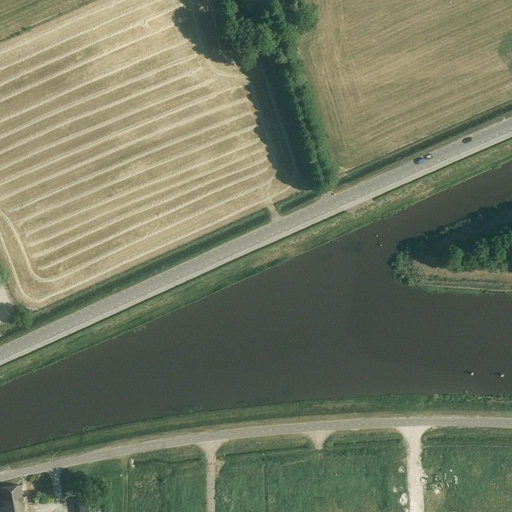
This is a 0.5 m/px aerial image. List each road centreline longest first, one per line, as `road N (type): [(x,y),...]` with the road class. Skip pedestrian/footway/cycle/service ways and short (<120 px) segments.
road 1 (tertiary): [(0,354),(511,124)]
road 2 (unclassified): [(0,478),(207,437),(409,421)]
